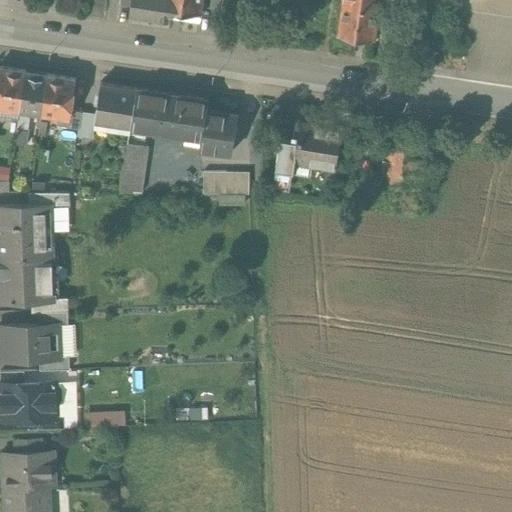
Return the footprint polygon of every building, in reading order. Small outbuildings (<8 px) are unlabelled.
[(202,0),(152,0),(152,5),(164,7),(164,10),(200,15),(202,0)] [(202,0),(200,15),(212,16),(213,0),(202,0)] [(343,0),(343,5),(378,10),(379,0),(343,0)] [(378,10),(343,5),(339,35),(374,40),(378,10)] [(0,108),(20,111),(26,71),(0,67),(0,108)] [(30,113),(41,114),(47,74),(26,71),(20,111),(21,111),(20,117),(29,119),(30,113)] [(77,79),(47,74),(41,114),(66,118),(71,119),(72,111),(77,79)] [(95,122),(130,127),(136,88),(101,82),(95,122)] [(208,99),(136,88),(130,127),(188,136),(189,133),(202,135),(200,147),(232,152),(238,116),(207,111),(208,99)] [(81,113),(72,111),(71,119),(66,118),(64,127),(79,130),(81,113)] [(341,130),(299,124),(296,142),(293,162),(295,162),(335,169),(341,130)] [(35,133),(17,130),(15,144),(33,147),(35,133)] [(295,162),(293,162),(296,142),(279,140),(274,172),(293,174),(295,162)] [(422,146),(383,142),(378,186),(386,187),(387,180),(417,184),(418,176),(421,153),(422,146)] [(148,148),(127,145),(120,193),(141,193),(148,148)] [(421,153),(418,176),(430,178),(433,154),(421,153)] [(249,194),(249,173),(204,172),(204,193),(249,194)] [(371,194),(370,204),(414,209),(415,206),(416,197),(372,191),(371,194)] [(29,207),(51,206),(51,207),(69,207),(69,193),(28,192),(29,206),(29,207)] [(353,201),(370,204),(371,194),(354,192),(353,201)] [(29,206),(0,206),(0,255),(52,253),(51,207),(51,206),(29,207),(29,206)] [(54,300),(52,253),(0,255),(0,302),(31,302),(54,301),(54,300)] [(31,312),(67,311),(66,299),(54,300),(54,301),(31,302),(31,312)] [(38,312),(38,325),(67,324),(67,311),(38,312)] [(57,324),(0,326),(0,358),(58,357),(57,324)] [(68,357),(40,358),(40,370),(69,369),(68,357)] [(0,383),(24,383),(24,371),(0,371),(0,383)] [(24,383),(0,383),(0,387),(1,418),(10,418),(14,421),(22,421),(22,417),(28,417),(57,416),(57,415),(57,402),(60,398),(60,389),(56,385),(56,382),(24,383)] [(57,416),(28,417),(28,429),(64,428),(64,415),(57,415),(57,416)] [(4,453),(5,488),(50,487),(53,487),(52,452),(4,453)] [(50,511),(50,487),(5,488),(5,511),(50,511)]
